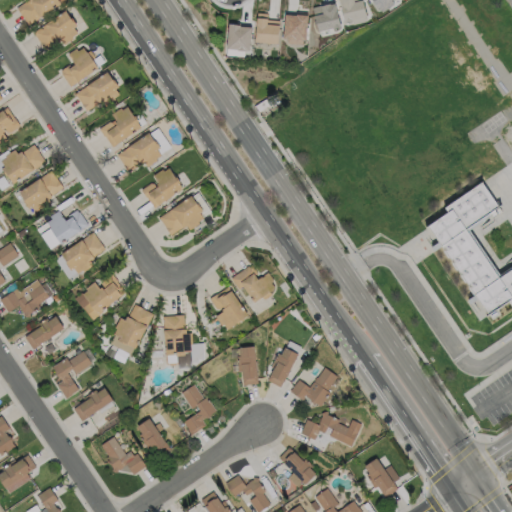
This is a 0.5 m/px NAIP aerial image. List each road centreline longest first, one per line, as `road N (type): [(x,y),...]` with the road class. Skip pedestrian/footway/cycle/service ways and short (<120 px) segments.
road 1 (primary): [(115,0),(365,360)]
road 2 (primary): [(388,346),(157,0)]
road 3 (residential): [(0,37),(153,267),(179,275),(203,265),(266,219)]
road 4 (residential): [(114,511),(0,346)]
road 5 (residential): [(129,511),(269,421)]
road 6 (primary): [(365,360),(456,499)]
road 7 (primary): [(479,480),(388,346)]
